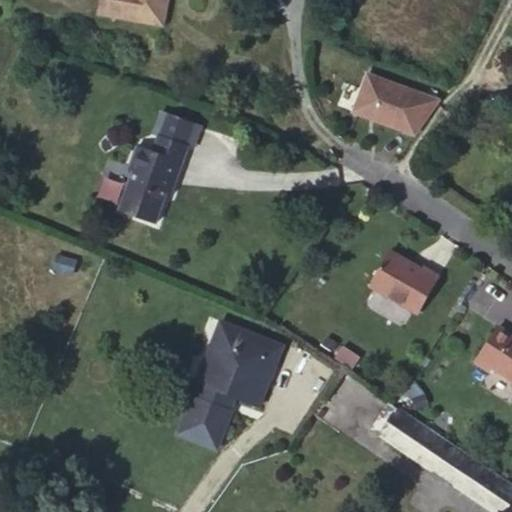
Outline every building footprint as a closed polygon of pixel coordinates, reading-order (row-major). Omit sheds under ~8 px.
[(90,0),(86,22),(151,37),(160,0),(90,0)] [(442,98),(368,73),(352,114),(417,136),(442,98)] [(144,144),(140,161),(171,172),(176,153),(144,144)] [(163,199),(171,172),(140,161),(120,154),(114,176),(119,177),(115,191),(154,207),(156,198),(163,199)] [(149,229),(154,207),(115,191),(108,216),(149,229)] [(410,327),(435,285),(415,275),(411,281),(380,263),(359,298),(410,327)] [(213,353),(220,336),(209,331),(202,349),(213,353)] [(207,462),(223,423),(214,420),(219,406),(229,411),(247,419),(273,359),(220,336),(213,353),(202,349),(193,372),(198,374),(190,392),(196,394),(190,410),(186,408),(169,445),(207,462)] [(511,350),(491,336),(465,373),(484,387),(488,380),(511,395),(511,350)] [(214,420),(223,423),(229,411),(219,406),(214,420)] [(384,458),(399,434),(380,422),(365,446),(384,458)] [(499,511),(506,500),(399,434),(384,458),(469,511),(499,511)]
